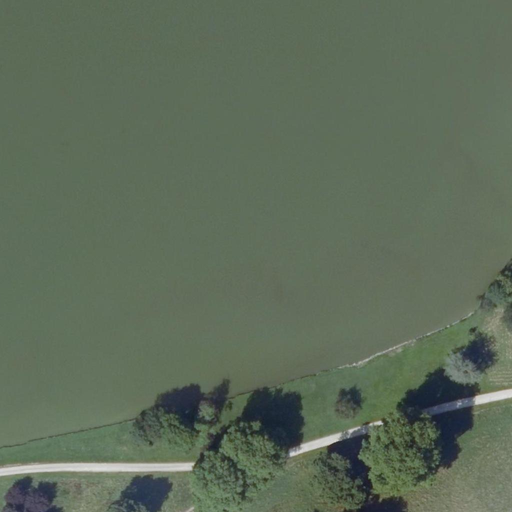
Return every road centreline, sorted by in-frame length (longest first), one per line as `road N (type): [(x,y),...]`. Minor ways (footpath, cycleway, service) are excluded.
road 1 (unclassified): [(266,463),(0,471)]
road 2 (unclassified): [(266,463),(511,395)]
